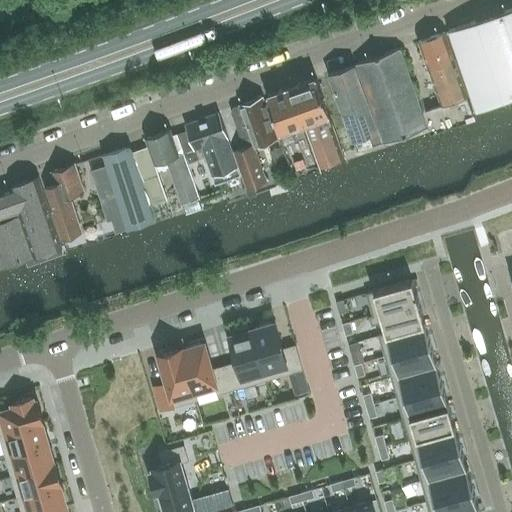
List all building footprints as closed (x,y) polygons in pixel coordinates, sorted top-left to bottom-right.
[(479,112),(511,98),(511,10),(452,32),(479,112)] [(431,134),(474,119),(444,34),(419,43),(441,107),(423,113),(429,129),(430,129),(431,134)] [(385,141),(427,126),(400,50),(357,65),(385,141)] [(357,151),(381,143),(354,66),(330,75),(357,151)] [(296,176),(345,159),(317,79),(268,96),(296,176)] [(233,151),(241,174),(245,186),(246,186),(247,188),(267,181),(255,144),(258,143),(258,144),(277,137),(263,97),(233,108),(231,111),(235,125),(237,124),(242,139),(251,136),(254,144),(233,151)] [(241,174),(233,151),(219,112),(186,124),(195,150),(204,147),(217,183),(241,174)] [(199,200),(194,186),(182,153),(179,154),(170,129),(146,138),(149,146),(132,152),(150,206),(167,200),(160,181),(155,163),(166,159),(183,205),(186,215),(203,209),(199,200)] [(132,152),(131,145),(104,154),(107,166),(89,172),(105,219),(108,218),(112,228),(127,223),(128,228),(154,219),(150,206),(144,187),(132,152)] [(283,146),(271,150),(278,170),(289,166),(283,146)] [(54,211),(53,211),(62,239),(81,233),(69,196),(84,191),(75,163),(52,171),(56,183),(45,187),(54,211)] [(62,246),(38,177),(0,190),(0,258),(3,267),(26,259),(28,265),(64,253),(62,246)] [(412,279),(366,293),(373,314),(419,301),(412,279)] [(337,301),(341,313),(349,310),(345,299),(337,301)] [(373,314),(369,316),(372,325),(383,322),(386,332),(378,334),(379,335),(425,321),(419,301),(373,314)] [(352,322),(349,310),(341,313),(345,324),(352,322)] [(425,321),(379,335),(385,356),(431,342),(425,321)] [(275,322),(252,329),(267,379),(302,369),(295,344),(283,348),(275,322)] [(237,361),(225,365),(232,389),(267,379),(252,329),(249,330),(248,326),(233,330),(234,334),(230,335),(237,361)] [(353,355),(360,353),(357,342),(349,344),(353,355)] [(431,342),(385,356),(391,376),(437,363),(431,342)] [(182,349),(190,377),(196,400),(197,399),(195,390),(215,384),(218,393),(232,389),(225,365),(212,369),(204,343),(182,349)] [(167,382),(154,386),(161,410),(196,400),(190,377),(182,349),(159,356),(167,382)] [(360,353),(353,355),(355,366),(363,364),(360,353)] [(437,363),(391,376),(397,397),(443,384),(437,363)] [(364,396),(372,393),(368,382),(361,384),(364,396)] [(443,384),(397,397),(403,418),(449,405),(443,384)] [(375,404),(372,393),(364,396),(368,407),(375,404)] [(0,433),(41,421),(42,421),(36,400),(34,401),(33,397),(13,403),(14,406),(0,410),(0,433)] [(449,405),(403,418),(409,439),(455,425),(449,405)] [(0,436),(5,454),(48,442),(41,421),(0,433),(0,436)] [(379,439),(386,437),(383,425),(375,428),(379,439)] [(455,425),(409,439),(415,460),(461,446),(455,425)] [(390,448),(386,437),(379,439),(382,450),(390,448)] [(48,442),(5,454),(11,475),(53,462),(48,442)] [(163,465),(153,468),(154,471),(158,487),(162,486),(169,506),(195,499),(184,460),(188,459),(191,458),(187,444),(183,445),(163,451),(166,464),(163,465)] [(461,446),(415,460),(421,480),(467,467),(461,446)] [(17,496),(60,484),(54,462),(53,462),(11,475),(17,496)] [(467,467),(421,480),(427,501),(473,488),(467,467)] [(387,480),(384,469),(376,471),(379,482),(387,480)] [(351,477),(340,481),(342,489),(353,485),(351,477)] [(331,492),(342,489),(340,481),(328,484),(331,492)] [(48,511),(66,506),(60,484),(17,496),(21,511),(48,511)] [(309,488),(298,492),(300,499),(311,496),(309,488)] [(473,488),(427,501),(430,511),(464,511),(480,507),(473,488)] [(192,501),(195,511),(207,511),(234,504),(229,490),(192,501)] [(289,503),(300,499),(298,492),(286,495),(289,503)] [(392,499),(385,501),(387,511),(389,511),(396,510),(392,499)] [(375,511),(372,500),(350,507),(351,511),(375,511)]
